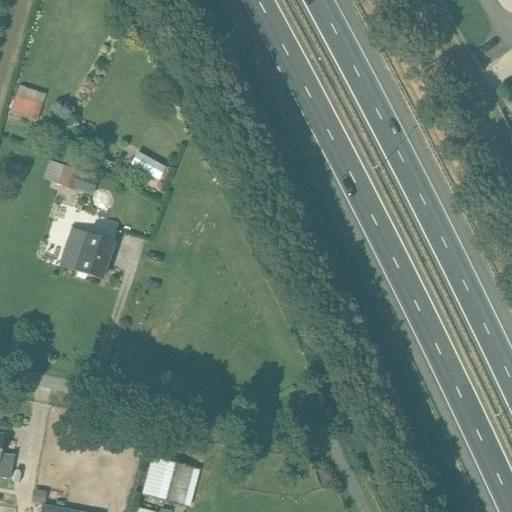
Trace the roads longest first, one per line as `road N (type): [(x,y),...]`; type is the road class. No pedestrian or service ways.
road 1 (motorway): [(257,0),(511,509)]
road 2 (motorway): [(511,373),(324,0)]
road 3 (unclassified): [(274,426),(0,375)]
